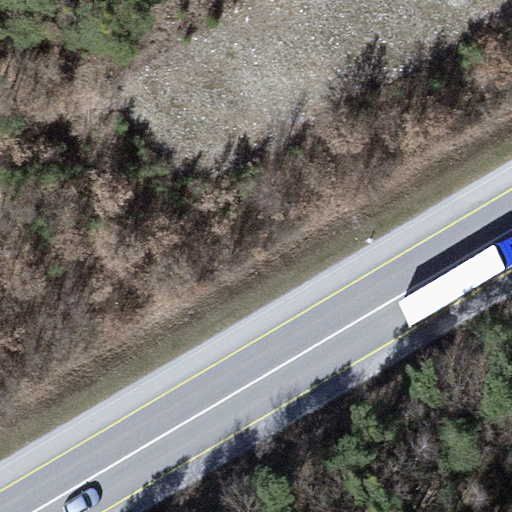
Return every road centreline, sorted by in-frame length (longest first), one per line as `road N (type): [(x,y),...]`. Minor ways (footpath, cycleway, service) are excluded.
road 1 (motorway): [(511,79),(0,370)]
road 2 (primary): [(511,229),(34,511)]
road 3 (motorway): [(226,511),(511,349)]
